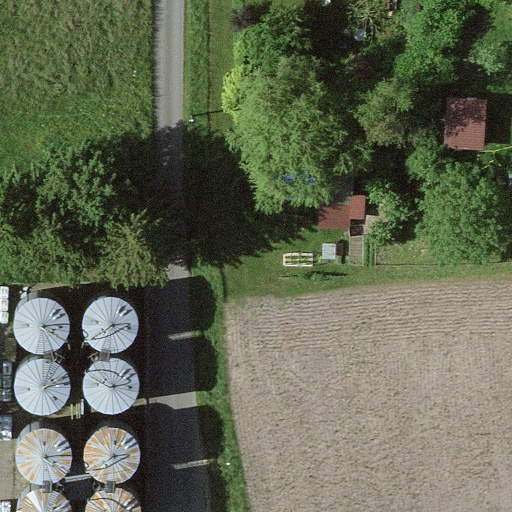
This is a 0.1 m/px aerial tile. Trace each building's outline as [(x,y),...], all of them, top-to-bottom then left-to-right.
[(490,104),(452,100),(449,142),(486,146),(490,104)] [(43,294),(33,296),(25,300),(19,307),(16,315),(15,324),(18,333),(22,341),(30,346),(38,350),(47,350),(56,347),(63,342),(69,334),(71,325),(71,315),(67,307),(60,300),(52,295),(43,294)] [(113,294),(103,296),(93,303),(87,311),(85,321),(85,328),(90,338),(96,345),(105,349),(116,350),(125,348),(133,342),(138,335),(141,328),(141,319),(137,308),(128,299),(121,296),(113,294)] [(44,355),(34,357),(24,363),(18,371),(16,381),(16,388),(21,399),(27,406),(36,410),(47,411),(56,408),(64,403),(69,396),(72,388),(72,380),(68,368),(59,359),(52,356),(44,355)] [(114,356),(103,357),(93,364),(88,372),(85,382),(86,389),(90,399),(97,406),(105,410),(117,412),(126,409),(133,403),(139,396),(141,389),(141,380),(137,369),(129,360),(121,357),(114,356)] [(44,424),(34,426),(24,433),(19,441),(16,451),(17,458),(21,468),(27,475),(36,479),(47,480),(57,478),(64,472),(69,465),(72,457),(72,449),(68,438),(59,429),(52,426),(44,424)] [(114,425),(104,427),(94,433),(88,441),(86,451),(86,458),(90,469),(97,475),(105,480),(117,481),(126,478),(134,473),(139,465),(142,458),(142,450),(138,438),(129,429),(122,426),(114,425)] [(46,486),(36,488),(26,495),(20,503),(17,511),(73,511),(74,511),(70,500),(61,491),(54,487),(46,486)] [(116,487),(105,489),(95,495),(90,503),(87,511),(143,511),(139,500),(131,491),(123,488),(116,487)]
